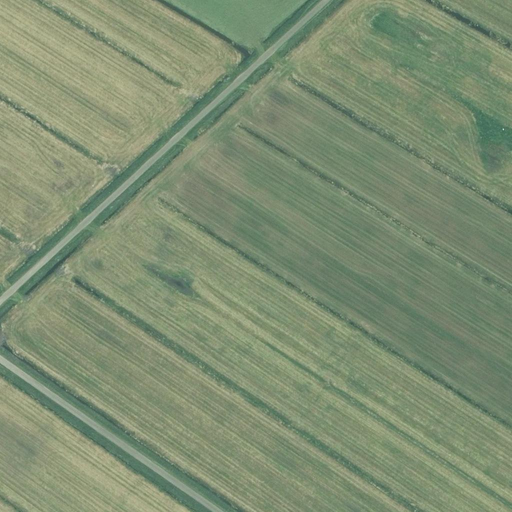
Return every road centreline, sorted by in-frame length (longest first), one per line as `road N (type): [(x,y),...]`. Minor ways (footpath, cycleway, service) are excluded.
road 1 (unclassified): [(0,301),(327,0)]
road 2 (unclassified): [(216,511),(0,360)]
